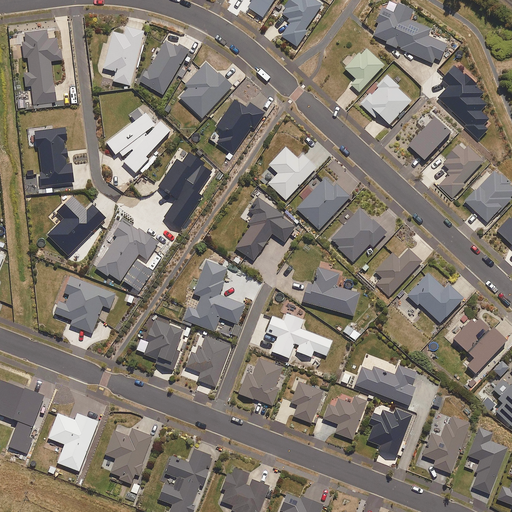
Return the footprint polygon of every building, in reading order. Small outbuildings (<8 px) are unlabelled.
[(263,19),(275,0),(249,0),(245,7),(263,19)] [(305,32),(321,8),(309,0),(291,0),(281,15),(292,22),(282,37),(297,48),(307,33),(305,32)] [(407,16),(411,7),(396,0),(395,0),(391,10),(377,4),(371,17),(377,21),(371,34),(430,62),(433,56),(437,58),(446,39),(436,34),(434,37),(425,33),(428,27),(407,16)] [(130,86),(144,32),(126,27),(124,36),(113,33),(104,69),(116,72),(114,82),(130,86)] [(57,40),(49,42),(48,33),(25,36),(26,45),(22,46),(25,61),(28,61),(30,75),(25,76),(27,91),(32,90),(35,111),(51,109),(50,105),(57,104),(51,63),(63,62),(62,52),(59,52),(57,40)] [(180,46),(178,48),(166,41),(141,82),(162,95),(189,51),(180,46)] [(358,90),(383,63),(362,45),(350,57),(348,55),(340,64),(356,78),(350,84),(358,90)] [(202,119),(232,87),(207,63),(185,86),(188,89),(180,97),(202,119)] [(448,86),(438,97),(467,124),(466,126),(479,138),(487,129),(482,125),(488,118),(480,111),(487,104),(479,97),(484,92),(477,85),(478,84),(465,72),(464,73),(455,65),(441,79),(448,86)] [(395,86),(397,84),(385,73),(359,104),(374,117),(377,113),(389,123),(410,99),(395,86)] [(250,104),(246,109),(235,101),(216,128),(224,133),(217,143),(233,154),(259,118),(261,119),(264,114),(250,104)] [(26,112),(26,102),(17,102),(18,113),(26,112)] [(156,126),(155,127),(146,114),(106,143),(116,156),(120,152),(124,157),(122,159),(136,172),(149,160),(145,157),(170,133),(160,122),(156,126)] [(424,160),(451,132),(435,117),(408,145),(424,160)] [(75,184),(72,166),(68,166),(68,162),(70,162),(69,151),(65,151),(64,142),(68,142),(66,131),(35,135),(37,148),(39,147),(43,175),(40,176),(42,188),(75,184)] [(473,169),(482,158),(458,138),(439,161),(450,170),(437,186),(452,198),(475,170),(473,169)] [(302,154),(298,159),(285,147),(269,165),(278,173),(268,184),(286,200),(316,167),(302,154)] [(197,193),(212,171),(188,154),(181,163),(177,160),(158,187),(176,200),(164,217),(179,228),(201,196),(197,193)] [(511,186),(507,182),(508,181),(498,172),(497,173),(491,169),(463,199),(485,220),(498,207),(500,209),(511,197),(509,195),(511,191),(511,186)] [(336,183),(334,186),(324,177),(296,209),(319,230),(350,196),(336,183)] [(280,216),(281,214),(256,196),(241,217),(250,224),(234,247),(253,260),(272,232),(284,241),(294,226),(280,216)] [(92,206),(86,211),(73,198),(57,214),(63,220),(47,236),(68,257),(93,231),(105,219),(92,206)] [(379,252),(392,237),(359,208),(330,241),(354,262),(370,244),(379,252)] [(122,281),(136,261),(140,255),(147,260),(159,242),(145,234),(144,235),(123,221),(114,236),(117,238),(96,269),(108,277),(109,275),(121,283),(122,281)] [(391,297),(422,261),(408,249),(399,260),(392,253),(370,279),(391,297)] [(237,324),(244,304),(228,298),(233,286),(222,282),(228,268),(205,259),(192,293),(200,296),(195,308),(187,305),(182,318),(214,330),(219,317),(237,324)] [(153,272),(136,261),(122,281),(139,292),(153,272)] [(335,285),(338,273),(317,266),(312,284),(306,282),(301,300),(353,315),(359,292),(335,285)] [(445,281),(442,285),(427,273),(408,296),(417,304),(418,303),(441,322),(463,296),(445,281)] [(110,310),(115,296),(71,279),(65,295),(70,297),(66,307),(59,304),(55,316),(73,323),(71,328),(92,336),(103,307),(110,310)] [(283,320),(270,315),(269,317),(261,314),(251,342),(278,353),(288,357),(294,342),(298,344),(296,351),(311,356),(313,350),(326,355),(331,340),(299,328),(302,319),(285,312),(283,320)] [(489,324),(487,325),(475,314),(470,320),(467,318),(451,337),(472,355),(465,364),(474,372),(505,338),(489,324)] [(181,329),(169,324),(154,318),(151,326),(149,325),(143,340),(148,342),(143,353),(157,359),(155,363),(172,370),(175,364),(168,361),(181,329)] [(238,336),(241,327),(234,324),(231,334),(238,336)] [(355,340),(359,334),(347,325),(343,331),(355,340)] [(200,371),(196,380),(214,387),(230,344),(205,335),(200,346),(197,345),(194,353),(189,351),(184,365),(200,371)] [(275,386),(282,365),(258,357),(251,374),(245,371),(237,392),(272,405),(278,387),(275,386)] [(500,376),(509,367),(501,359),(492,369),(500,376)] [(410,385),(415,371),(397,364),(393,375),(377,369),(376,372),(361,366),(354,384),(407,404),(414,386),(410,385)] [(511,365),(510,368),(511,369),(511,378),(493,400),(498,404),(494,409),(511,425),(511,423),(511,365)] [(310,422),(322,390),(297,381),(290,401),(297,404),(292,415),(310,422)] [(29,439),(44,399),(1,383),(0,384),(0,416),(18,423),(9,448),(27,455),(33,440),(29,439)] [(438,406),(441,397),(435,394),(432,404),(438,406)] [(351,438),(365,400),(353,396),(351,403),(337,398),(334,406),(327,403),(322,417),(337,423),(334,432),(351,438)] [(489,411),(495,404),(486,396),(480,403),(489,411)] [(397,448),(410,414),(395,408),(393,414),(381,409),(379,415),(371,412),(367,422),(372,424),(367,440),(379,444),(377,448),(399,457),(402,450),(397,448)] [(77,411),(75,417),(58,411),(48,436),(65,442),(57,461),(79,470),(99,419),(77,411)] [(450,472),(468,421),(451,415),(448,423),(444,422),(439,435),(429,432),(421,454),(434,458),(432,465),(450,472)] [(488,439),(491,431),(477,426),(467,454),(479,459),(475,470),(477,471),(471,486),(489,493),(506,446),(488,439)] [(131,482),(134,473),(140,475),(143,464),(141,463),(151,434),(131,428),(129,435),(114,430),(106,452),(115,455),(110,470),(120,474),(119,478),(131,482)] [(192,504),(200,484),(202,485),(208,468),(206,468),(212,454),(194,447),(188,461),(171,455),(165,471),(177,476),(174,486),(164,482),(158,497),(172,503),(168,511),(191,511),(195,505),(192,504)] [(249,484),(245,483),(248,477),(249,472),(232,465),(223,487),(226,488),(221,500),(234,505),(232,509),(238,511),(256,511),(257,511),(259,511),(269,485),(251,478),(249,484)] [(511,507),(511,478),(508,488),(501,485),(496,498),(511,504),(511,507)] [(299,495),(298,497),(286,492),(279,509),(283,510),(282,511),(319,511),(323,504),(299,495)]
